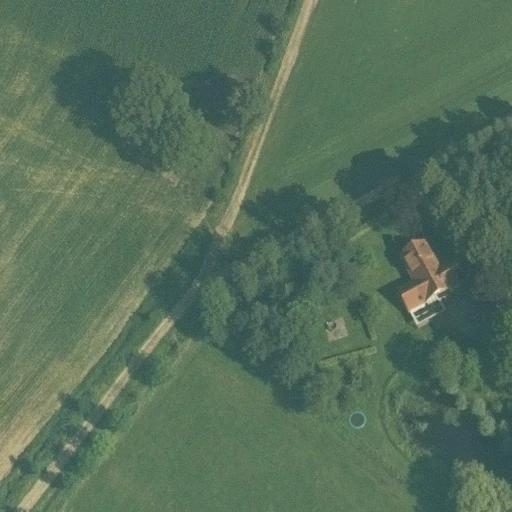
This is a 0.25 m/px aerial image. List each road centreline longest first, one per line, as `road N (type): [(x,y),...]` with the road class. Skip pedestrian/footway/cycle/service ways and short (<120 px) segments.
road 1 (unclassified): [(33,511),(202,299),(311,0)]
road 2 (track): [(511,124),(202,299)]
